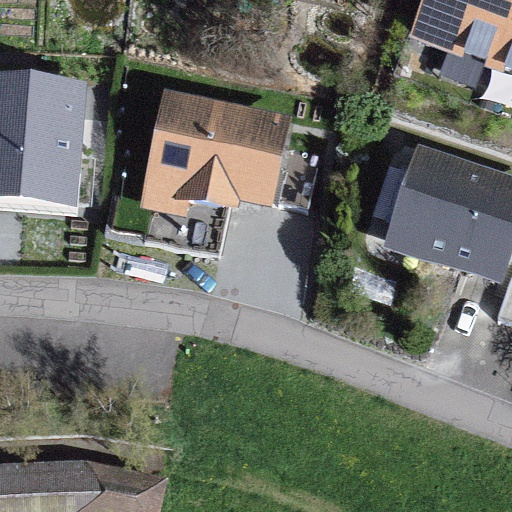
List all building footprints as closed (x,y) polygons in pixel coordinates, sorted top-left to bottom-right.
[(511,24),(511,0),(432,0),(418,38),(496,68),(511,24)] [(511,24),(496,68),(511,73),(511,24)] [(0,199),(66,205),(74,100),(0,93),(0,199)] [(232,199),(264,206),(279,132),(171,110),(144,244),(218,259),(232,199)] [(319,155),(290,149),(278,208),(307,214),(319,155)] [(393,247),(497,282),(511,237),(511,191),(421,161),(393,247)] [(511,278),(497,324),(511,328),(511,278)] [(86,466),(0,469),(0,511),(153,511),(158,488),(86,475),(86,466)]
